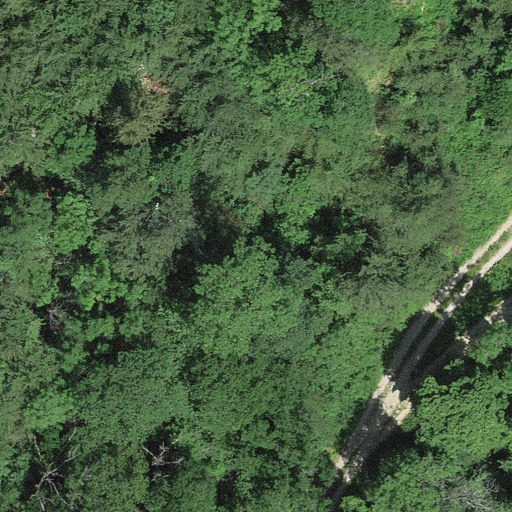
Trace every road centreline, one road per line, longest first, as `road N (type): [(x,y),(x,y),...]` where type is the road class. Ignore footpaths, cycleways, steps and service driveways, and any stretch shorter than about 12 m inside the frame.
road 1 (track): [(321,511),(396,404),(431,315),(511,218)]
road 2 (track): [(0,148),(156,49),(215,0)]
road 3 (track): [(396,404),(511,317)]
